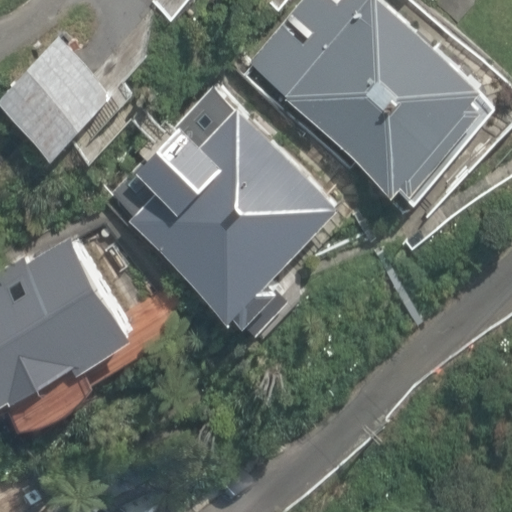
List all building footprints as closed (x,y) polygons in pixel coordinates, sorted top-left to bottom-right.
[(137,0),(191,47),(232,0),(137,0)] [(393,0),(302,0),(253,58),(420,201),(508,98),(393,0)] [(68,52),(6,108),(70,179),(132,123),(68,52)] [(260,133),(144,245),(247,352),(363,240),(260,133)] [(73,248),(0,289),(0,429),(133,355),(73,248)]
